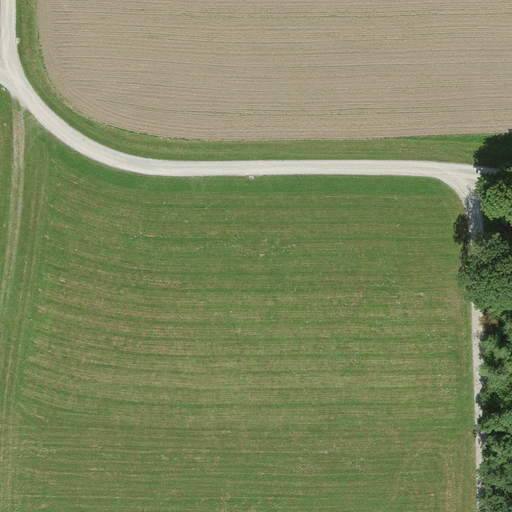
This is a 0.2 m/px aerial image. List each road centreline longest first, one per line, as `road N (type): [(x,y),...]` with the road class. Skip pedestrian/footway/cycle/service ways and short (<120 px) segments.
road 1 (track): [(10,0),(19,86),(75,143),(119,163),(179,171),(436,173),(511,183)]
road 2 (track): [(477,177),(486,511)]
road 3 (track): [(0,76),(19,86),(23,172),(0,354)]
